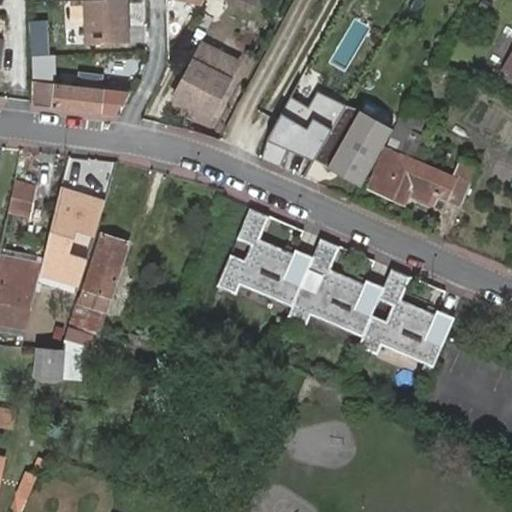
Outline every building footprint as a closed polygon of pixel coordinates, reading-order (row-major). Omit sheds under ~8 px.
[(128,0),(106,0),(86,1),(88,46),(130,44),(128,0)] [(45,12),(31,12),(31,22),(46,22),(45,12)] [(46,22),(31,22),(33,58),(47,58),(46,22)] [(204,45),(175,99),(212,118),(231,81),(226,78),(235,62),(204,45)] [(511,80),(511,50),(499,73),(511,80)] [(47,58),(33,58),(34,83),(48,85),(47,58)] [(35,106),(98,114),(102,92),(48,85),(34,83),(35,106)] [(346,105),(320,92),(311,107),(293,97),(261,159),(279,167),(288,149),(313,160),(314,159),(346,105)] [(358,112),(346,105),(314,159),(326,167),(330,161),(358,112)] [(438,197),(463,208),(481,170),(464,163),(456,181),(416,162),(404,156),(415,134),(419,136),(429,114),(412,106),(398,129),(370,189),(405,205),(410,193),(414,186),(438,197)] [(364,180),(393,130),(358,110),(358,112),(330,161),(364,180)] [(404,156),(416,162),(426,142),(419,136),(415,134),(404,156)] [(111,187),(114,156),(70,151),(67,182),(111,187)] [(34,185),(13,181),(6,212),(28,216),(34,185)] [(434,205),(438,197),(414,186),(410,193),(434,205)] [(105,199),(62,187),(41,274),(79,285),(88,258),(70,252),(77,228),(95,236),(105,199)] [(258,240),(268,217),(249,209),(236,240),(250,246),(244,261),(230,255),(216,287),(235,295),(239,284),(290,307),(299,285),(306,270),(312,257),(307,255),(305,260),(293,255),(258,240)] [(102,235),(80,305),(105,313),(128,244),(102,235)] [(338,247),(319,239),(312,257),(306,270),(320,276),(313,290),(299,285),(290,307),(286,317),(304,325),(308,315),(360,337),(369,315),(376,300),(381,287),(377,285),(375,290),(328,269),(338,247)] [(40,262),(0,254),(0,326),(22,331),(40,262)] [(408,276),(389,268),(381,287),(376,300),(390,306),(383,321),(369,315),(360,337),(356,347),(374,354),(378,345),(430,366),(451,317),(447,315),(444,320),(432,314),(398,299),(408,276)] [(77,303),(69,328),(97,336),(105,313),(80,305),(77,303)] [(61,377),(62,349),(38,347),(37,375),(61,377)] [(36,475),(26,471),(17,495),(27,499),(36,475)]
